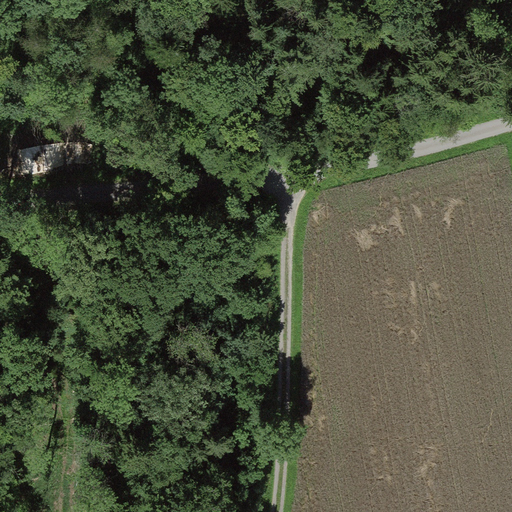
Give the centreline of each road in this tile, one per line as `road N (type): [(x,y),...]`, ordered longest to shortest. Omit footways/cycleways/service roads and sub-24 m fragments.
road 1 (track): [(511,123),(292,175),(0,204)]
road 2 (track): [(292,175),(276,511)]
